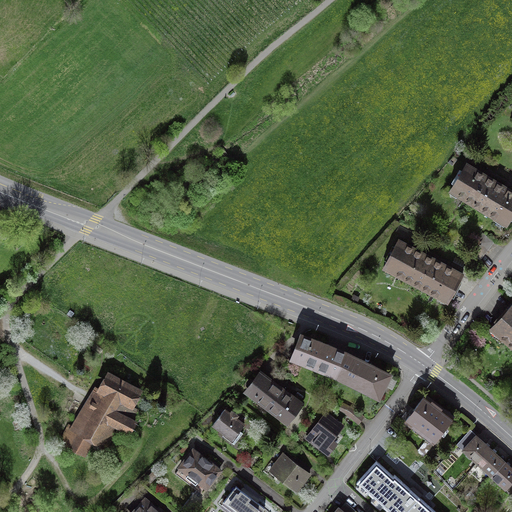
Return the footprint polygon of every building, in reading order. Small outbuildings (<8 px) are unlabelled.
[(451,190),(473,204),(488,179),(488,178),(484,175),(466,164),(451,190)] [(488,179),(473,204),(507,224),(511,216),(511,192),(506,188),(488,178),(488,179)] [(482,233),(469,251),(480,259),(487,250),(494,242),(482,233)] [(384,267),(413,282),(427,256),(417,251),(398,241),(384,267)] [(427,256),(413,282),(448,301),(462,275),(445,265),(427,256)] [(511,304),(491,328),(511,346),(511,304)] [(326,371),(336,375),(346,353),(321,343),(321,344),(319,343),(317,342),(317,341),(302,335),(294,355),(308,360),(307,363),(326,371)] [(346,353),(336,375),(346,380),(368,391),(378,395),(378,396),(389,374),(374,367),(374,368),(372,367),(370,366),(370,365),(346,353)] [(249,390),(248,391),(281,417),(282,416),(287,420),(287,421),(288,422),(302,403),(289,392),(288,393),(280,387),(262,373),(254,383),(255,384),(250,391),(249,390)] [(135,392),(108,377),(97,397),(91,407),(78,429),(79,430),(70,446),(83,453),(92,437),(104,444),(115,425),(129,433),(135,422),(132,420),(136,412),(135,412),(136,409),(133,407),(131,405),(128,404),(135,392)] [(410,414),(406,420),(434,441),(453,416),(425,395),(414,409),(413,409),(412,411),(410,414)] [(343,403),(340,409),(348,412),(347,414),(358,423),(361,420),(364,416),(352,407),(343,403)] [(225,409),(213,424),(232,439),(244,424),(236,417),(237,416),(238,415),(232,410),(230,413),(225,409)] [(317,425),(308,437),(328,453),(335,444),(330,440),(342,426),(326,413),(317,425)] [(477,462),(490,448),(487,445),(470,430),(457,444),(460,441),(466,446),(463,449),(477,462)] [(494,451),(490,448),(477,462),(491,475),(504,461),(494,451)] [(193,450),(175,474),(201,494),(207,487),(220,470),(216,467),(216,466),(209,461),(202,455),(202,456),(193,450)] [(283,453),(270,470),(297,490),(310,473),(291,459),(283,453)] [(376,461),(357,482),(389,511),(434,511),(435,511),(419,498),(420,496),(416,492),(411,488),(410,489),(394,475),(393,477),(376,461)] [(511,467),(508,464),(504,461),(491,475),(506,488),(508,485),(511,488),(511,467)] [(156,475),(153,472),(147,478),(150,481),(153,478),(156,475)] [(243,485),(224,509),(227,511),(258,511),(259,511),(251,506),(252,504),(254,503),(250,500),(255,494),(243,485)] [(145,500),(134,511),(159,511),(158,511),(145,500)] [(354,511),(356,511),(347,502),(341,509),(338,507),(334,511),(354,511)]
